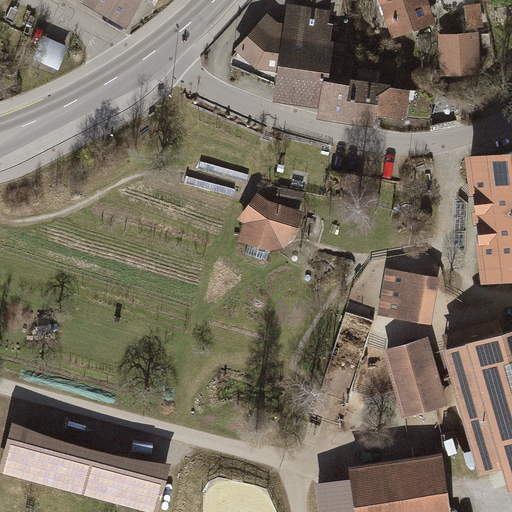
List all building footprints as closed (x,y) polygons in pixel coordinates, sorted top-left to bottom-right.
[(86,0),(83,7),(106,19),(115,0),(86,0)] [(143,0),(115,0),(106,19),(128,30),(143,0)] [(239,49),(257,65),(281,69),(278,95),(299,98),(306,55),(330,58),(335,16),(326,14),(327,0),(302,0),(301,9),(290,7),(287,25),(277,24),(268,16),(239,49)] [(422,0),(376,0),(390,44),(433,31),(422,0)] [(490,10),(462,12),(463,33),(491,32),(490,10)] [(478,41),(440,42),(441,77),(478,76),(478,41)] [(68,53),(43,42),(33,64),(57,75),(68,53)] [(299,98),(328,102),(331,77),(350,80),(352,61),(330,58),(306,55),(299,98)] [(360,82),(350,80),(331,77),(328,102),(326,111),(355,116),(360,82)] [(416,91),(360,82),(355,116),(373,118),(374,110),(398,114),(400,100),(414,102),(416,91)] [(511,157),(460,164),(475,290),(511,285),(511,157)] [(308,179),(293,177),(290,192),(305,195),(308,179)] [(242,230),(237,247),(269,258),(292,252),(302,217),(263,207),(254,201),(236,225),(242,230)] [(425,281),(385,275),(378,321),(418,327),(425,281)] [(498,324),(437,342),(478,481),(498,475),(505,498),(511,496),(511,337),(503,340),(498,324)] [(369,350),(336,340),(320,394),(353,404),(369,350)] [(381,357),(402,423),(448,409),(427,343),(381,357)] [(0,467),(155,510),(169,459),(103,447),(65,437),(8,416),(0,444),(0,467)] [(448,511),(440,458),(346,473),(352,511),(448,511)]
